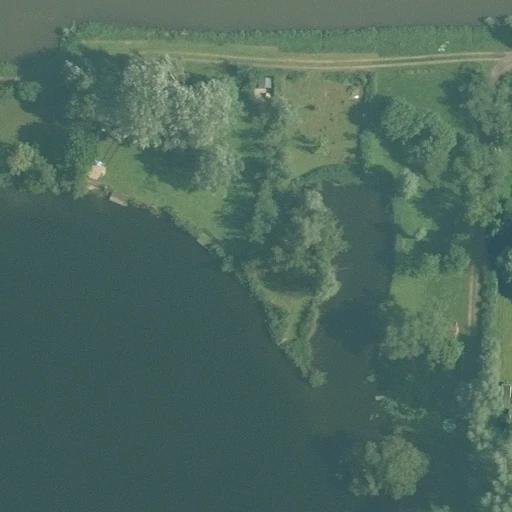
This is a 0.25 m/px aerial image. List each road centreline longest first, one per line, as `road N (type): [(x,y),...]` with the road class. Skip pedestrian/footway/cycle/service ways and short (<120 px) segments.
road 1 (track): [(490,52),(346,61),(111,50),(58,76),(0,73)]
road 2 (track): [(511,51),(490,52),(486,71),(475,511)]
